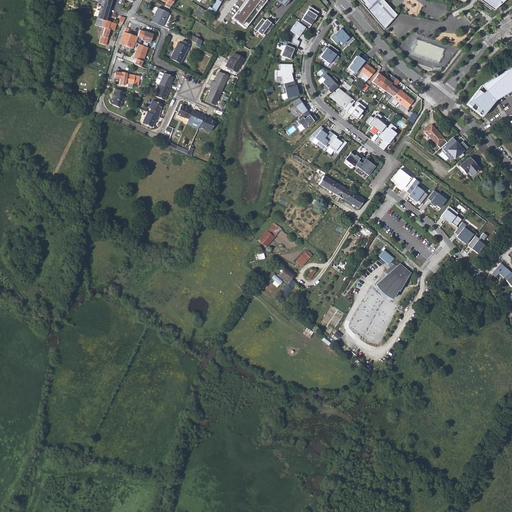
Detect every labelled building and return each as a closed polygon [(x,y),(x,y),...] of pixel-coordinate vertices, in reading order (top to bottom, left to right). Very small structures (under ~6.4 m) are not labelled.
[(161,0),(166,3),(165,6),(166,7),(169,9),(173,0),(161,0)] [(209,8),(206,12),(209,13),(213,16),(221,2),(218,0),(216,0),(211,9),(209,8)] [(362,5),(383,29),(394,16),(389,12),(391,9),(382,0),(359,0),(363,4),(362,5)] [(477,0),(478,0),(493,11),(504,0),(477,0)] [(106,21),(110,6),(101,4),(97,18),(106,21)] [(301,21),(310,27),(319,12),(310,6),(301,21)] [(158,8),(151,22),(162,27),(169,13),(158,8)] [(207,17),(209,13),(206,12),(201,8),(198,12),(207,17)] [(396,15),(391,9),(389,12),(394,16),(383,29),(383,30),(396,15)] [(110,22),(107,21),(106,21),(97,18),(95,25),(104,28),(102,36),(101,36),(99,44),(106,46),(108,38),(108,37),(109,32),(106,31),(107,28),(110,29),(114,30),(116,24),(110,22)] [(265,21),(262,18),(254,29),(259,34),(261,35),(262,34),(265,36),(274,26),(270,23),(266,19),(265,21)] [(291,43),(297,45),(298,41),(296,39),(302,31),(303,32),(306,28),(296,21),(289,30),(295,34),(293,37),(291,43)] [(215,30),(220,34),(224,28),(218,25),(215,30)] [(330,37),(336,43),(339,41),(342,43),(348,37),(346,35),(349,32),(343,25),(339,28),(340,29),(334,35),(333,34),(330,37)] [(129,28),(126,28),(124,31),(120,44),(121,44),(120,47),(127,49),(128,47),(132,48),(136,37),(127,33),(129,28)] [(141,40),(150,43),(153,35),(145,31),(141,40)] [(192,35),(189,40),(203,47),(205,43),(192,35)] [(236,40),(242,44),(245,40),(239,36),(236,40)] [(178,42),(170,59),(180,64),(188,48),(188,47),(189,44),(183,41),(181,44),(178,42)] [(295,50),(297,45),(291,43),(286,41),(280,54),(291,59),(293,53),(292,52),(293,49),(295,50)] [(138,44),(133,57),(136,59),(134,65),(136,66),(140,67),(148,47),(138,44)] [(319,57),(329,63),(332,58),(336,61),(339,57),(335,54),(338,50),(329,44),(326,48),(325,47),(322,50),(323,51),(319,57)] [(226,63),(225,67),(236,72),(243,57),(233,53),(228,64),(226,63)] [(360,72),(365,65),(362,63),(362,62),(361,61),(362,60),(357,56),(356,57),(352,62),(352,63),(348,68),(353,72),(351,75),(355,78),(360,72)] [(293,81),(291,73),(292,73),(292,67),(291,67),(291,64),(278,63),(278,70),(275,69),(275,76),(280,77),(282,84),(283,84),(293,81)] [(364,74),(361,77),(366,80),(373,70),(366,64),(365,65),(360,72),(364,74)] [(482,117),(494,101),(511,90),(511,67),(481,85),(467,104),(482,117)] [(211,80),(209,85),(210,85),(221,90),(227,75),(218,71),(213,81),(211,80)] [(138,86),(140,76),(115,72),(114,78),(120,79),(119,84),(125,85),(125,83),(138,86)] [(330,87),(333,90),(337,86),(334,82),(337,80),(333,75),(330,77),(325,72),(322,76),(325,79),(322,81),(325,84),(322,86),(326,90),(329,88),(330,87)] [(163,74),(159,73),(155,83),(156,83),(158,84),(163,74)] [(379,86),(384,79),(385,78),(377,73),(371,82),(379,87),(379,86)] [(163,74),(158,84),(159,85),(169,89),(170,86),(169,85),(173,78),(163,74)] [(399,81),(395,78),(392,83),(386,91),(393,95),(397,90),(394,87),(399,81)] [(392,83),(384,79),(379,86),(386,91),(392,83)] [(295,85),(293,81),(283,84),(284,88),(282,88),(283,93),(285,93),(286,98),(298,95),(296,90),(298,89),(297,85),(295,85)] [(164,101),(169,89),(159,85),(157,89),(155,87),(154,87),(151,94),(154,95),(153,96),(164,101)] [(214,105),(221,90),(210,85),(208,90),(209,90),(205,100),(214,105)] [(117,106),(119,107),(122,101),(124,102),(126,97),(123,96),(125,92),(124,91),(115,88),(113,92),(116,94),(114,97),(109,99),(111,104),(117,106)] [(342,108),(346,111),(351,105),(354,100),(339,88),(329,97),(343,107),(342,108)] [(398,101),(406,107),(412,100),(399,89),(393,98),(398,101)] [(294,107),(301,114),(306,110),(298,98),(291,101),(294,107)] [(151,110),(149,113),(158,117),(160,113),(158,112),(161,105),(152,101),(148,108),(151,110)] [(351,105),(346,111),(345,112),(349,115),(350,114),(352,116),(353,115),(359,120),(362,115),(360,113),(365,107),(357,101),(353,106),(351,105)] [(185,117),(188,118),(192,110),(188,109),(188,108),(180,105),(176,114),(184,117),(185,117)] [(203,115),(192,110),(188,118),(187,120),(198,125),(203,115)] [(310,114),(306,110),(301,114),(297,117),(298,119),(296,121),(299,124),(300,123),(304,129),(317,118),(313,115),(310,117),(308,115),(310,114)] [(156,120),(158,117),(149,113),(147,112),(142,123),(151,127),(155,120),(156,120)] [(387,144),(393,143),(392,139),(392,137),(395,133),(393,131),(396,128),(390,123),(386,128),(384,126),(385,125),(383,124),(385,122),(380,118),(381,116),(377,113),(374,117),(374,116),(372,118),(370,116),(365,122),(370,125),(368,127),(370,129),(369,131),(373,134),(374,133),(383,140),(378,146),(383,149),(387,144)] [(214,121),(209,119),(206,118),(207,117),(203,115),(198,125),(198,126),(209,131),(214,121)] [(443,138),(430,123),(423,130),(426,134),(430,138),(436,145),(436,144),(439,149),(440,147),(443,145),(446,142),(443,138)] [(322,148),(323,146),(333,133),(329,130),(326,134),(323,132),(325,130),(320,126),(310,135),(318,141),(316,143),(322,148)] [(336,136),(333,133),(323,146),(326,149),(328,147),(337,153),(346,142),(341,138),(339,141),(335,138),(336,136)] [(455,141),(452,137),(446,142),(443,145),(444,146),(442,149),(446,153),(448,151),(454,158),(463,150),(463,151),(467,147),(462,141),(458,145),(455,142),(455,141)] [(187,150),(176,145),(174,149),(186,154),(187,150)] [(363,172),(367,175),(374,166),(368,162),(367,163),(364,160),(365,159),(361,156),(354,165),(357,168),(355,171),(360,175),(363,172)] [(471,176),(479,169),(469,157),(458,166),(465,174),(467,172),(471,176)] [(413,197),(420,203),(427,195),(416,186),(419,182),(411,176),(410,178),(399,169),(391,180),(398,185),(397,186),(401,190),(402,189),(409,194),(407,196),(412,199),(413,197)] [(331,181),(323,175),(318,184),(331,191),(334,186),(330,183),(331,181)] [(353,194),(331,181),(330,183),(334,186),(331,191),(345,200),(348,195),(352,196),(353,194)] [(439,208),(445,200),(433,191),(427,199),(430,201),(429,202),(434,206),(435,205),(439,208)] [(363,199),(353,194),(352,196),(348,195),(345,200),(358,208),(363,199)] [(455,215),(457,213),(448,206),(439,218),(442,220),(443,219),(449,224),(450,222),(455,226),(460,219),(455,215)] [(459,240),(465,244),(474,232),(468,227),(467,228),(464,226),(465,225),(462,222),(457,228),(456,229),(453,233),(457,235),(454,238),(458,241),(459,240)] [(258,241),(265,247),(281,230),(273,223),(258,241)] [(472,251),(477,254),(483,246),(480,243),(486,236),(482,233),(478,239),(474,236),(467,246),(470,249),(471,248),(473,250),(472,251)] [(306,253),(304,251),(295,261),(301,267),(311,256),(307,252),(306,253)] [(393,259),(383,251),(378,256),(388,264),(393,259)] [(510,272),(500,263),(490,274),(494,277),(498,273),(503,278),(510,272)] [(409,272),(399,264),(376,284),(379,287),(382,291),(385,294),(389,296),(393,298),(409,272)] [(277,276),(287,285),(292,280),(296,274),(286,266),(277,276)] [(304,279),(308,282),(315,272),(312,269),(304,279)] [(284,298),(297,284),(292,280),(287,285),(279,294),(284,298)] [(332,336),(337,340),(342,334),(337,330),(332,336)]
